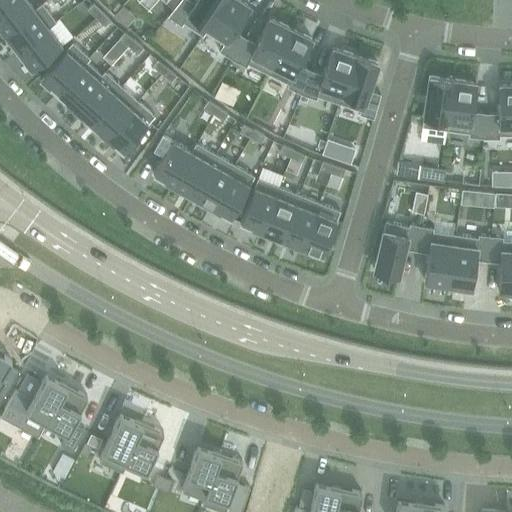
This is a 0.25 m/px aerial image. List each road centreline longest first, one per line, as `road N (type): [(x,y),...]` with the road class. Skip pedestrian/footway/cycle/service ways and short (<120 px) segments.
road 1 (primary): [(511,381),(387,366),(266,338),(130,275),(0,193)]
road 2 (primary): [(0,244),(96,310),(195,357),(317,398),(511,424)]
road 3 (residential): [(0,85),(48,137),(147,219),(287,292),(337,302)]
road 4 (residential): [(1,296),(152,380),(289,432)]
road 5 (residential): [(413,28),(337,302)]
road 6 (residential): [(289,432),(361,451),(511,469)]
road 7 (residential): [(337,302),(429,328),(511,335)]
